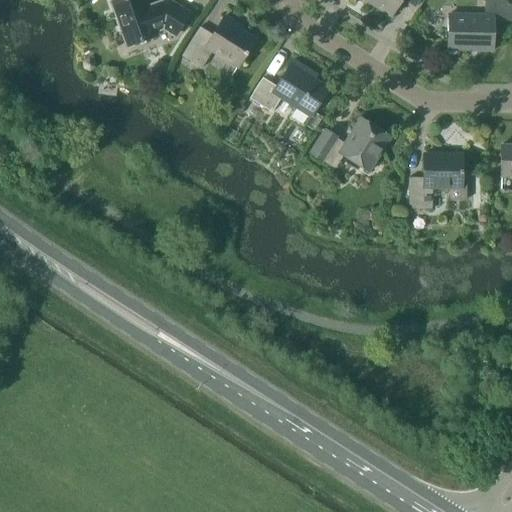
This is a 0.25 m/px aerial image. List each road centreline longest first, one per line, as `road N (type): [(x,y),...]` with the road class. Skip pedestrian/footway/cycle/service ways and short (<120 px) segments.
road 1 (primary): [(454,511),(0,215)]
road 2 (primary): [(0,238),(406,511)]
road 3 (residential): [(511,100),(423,101),(294,18),(290,0)]
